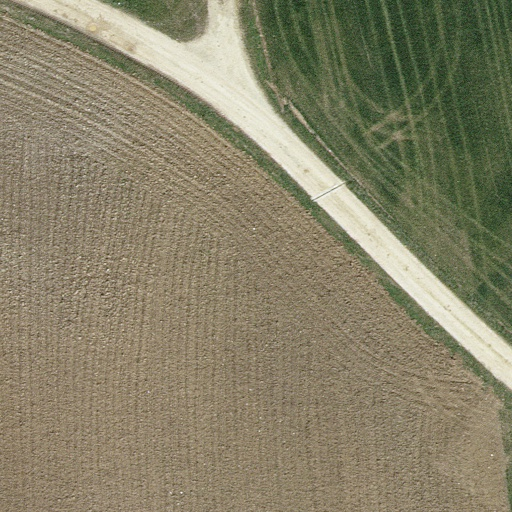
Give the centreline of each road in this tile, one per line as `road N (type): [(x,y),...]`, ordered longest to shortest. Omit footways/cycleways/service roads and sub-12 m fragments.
road 1 (track): [(511,368),(221,90)]
road 2 (track): [(221,90),(45,0)]
